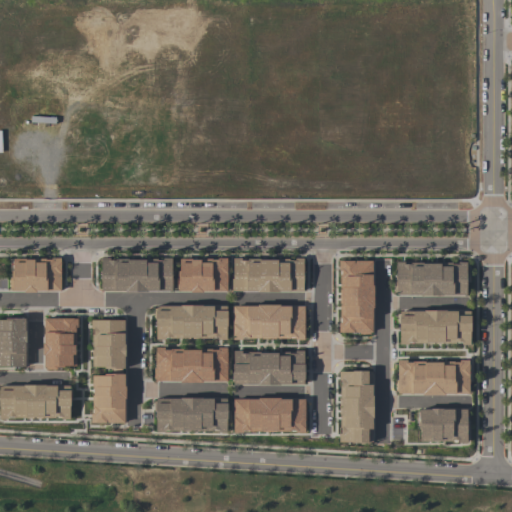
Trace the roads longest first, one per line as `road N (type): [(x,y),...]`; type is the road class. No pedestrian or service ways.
road 1 (residential): [(0,446),(511,476)]
road 2 (residential): [(0,245),(511,244)]
road 3 (residential): [(511,215),(0,215)]
road 4 (tertiary): [(491,0),(492,475)]
road 5 (residential): [(0,299),(220,298)]
road 6 (residential): [(320,244),(320,431)]
road 7 (residential): [(379,265),(378,441)]
road 8 (residential): [(132,299),(131,421)]
